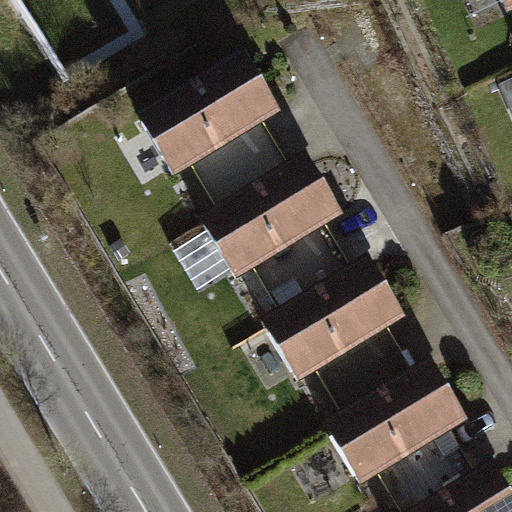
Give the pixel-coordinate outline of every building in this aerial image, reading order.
[(240,43),(137,104),(174,167),(190,158),(214,199),(286,156),(262,116),(278,107),(240,43)] [(214,199),(199,207),(237,270),(252,261),(276,301),(349,259),(325,219),(341,209),(303,146),(286,156),(214,199)] [(276,301),(262,310),(300,373),(315,364),(339,404),(411,361),(387,322),(404,312),(366,248),(349,259),(276,301)] [(339,404),(324,413),(362,476),(377,467),(401,507),(473,464),(449,425),(466,415),(428,351),(411,361),(339,404)] [(401,507),(392,511),(511,511),(511,492),(489,454),(473,464),(401,507)]
